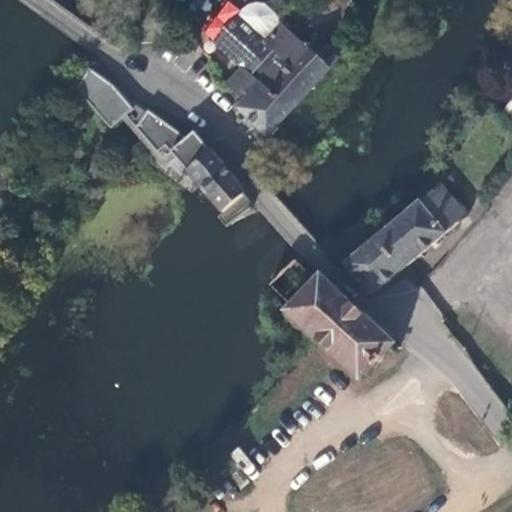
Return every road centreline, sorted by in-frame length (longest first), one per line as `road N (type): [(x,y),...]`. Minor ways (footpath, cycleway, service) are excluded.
road 1 (unclassified): [(511,438),(443,350),(330,271),(199,114),(34,0)]
road 2 (track): [(279,511),(297,478),(443,350)]
road 3 (unknown): [(375,410),(483,504)]
road 4 (unknown): [(443,350),(511,243)]
